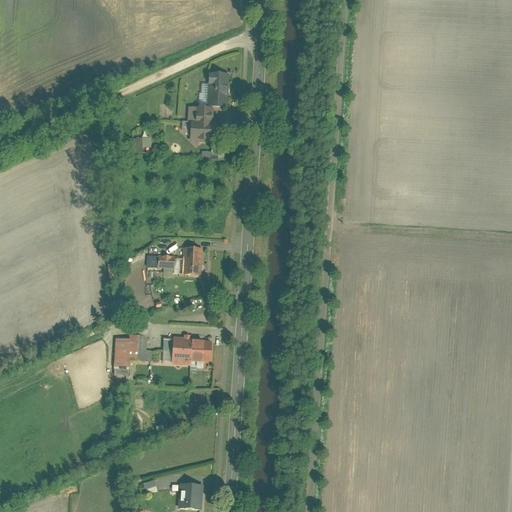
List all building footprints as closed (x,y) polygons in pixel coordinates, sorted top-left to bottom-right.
[(234,95),(234,73),(212,73),(211,107),(230,108),(231,95),(234,95)] [(218,109),(192,108),(191,144),(227,145),(228,115),(218,114),(218,109)] [(152,138),(132,140),(133,151),(152,150),(152,138)] [(204,150),(204,158),(223,159),(223,146),(215,146),(215,150),(204,150)] [(206,250),(187,249),(185,274),(204,276),(206,250)] [(178,258),(162,257),(162,269),(178,270),(178,258)] [(119,339),(117,368),(133,369),(134,362),(153,363),(154,351),(151,350),(153,324),(134,323),(133,340),(119,339)] [(188,339),(178,338),(178,341),(177,365),(194,366),(195,361),(214,362),(215,342),(193,341),(194,336),(188,336),(188,339)] [(166,364),(177,365),(178,341),(167,341),(166,364)] [(155,481),(144,484),(147,494),(158,491),(155,481)] [(208,486),(183,484),(182,510),(206,511),(208,486)]
